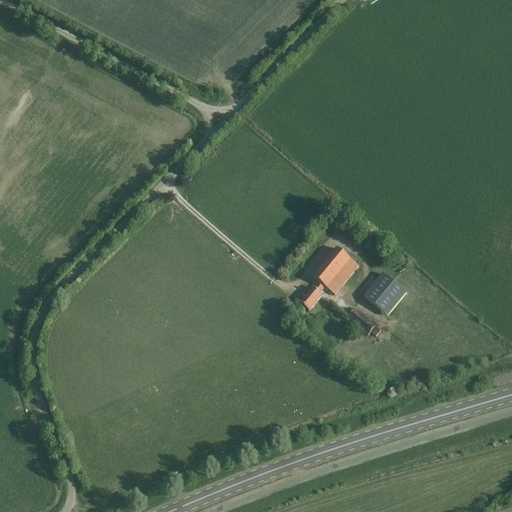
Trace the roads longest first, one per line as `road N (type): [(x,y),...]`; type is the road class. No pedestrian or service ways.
road 1 (unclassified): [(66,511),(73,494),(32,368),(44,313),(226,119)]
road 2 (secondary): [(168,511),(314,455),(511,397)]
road 3 (unclassified): [(226,119),(0,0)]
road 4 (unclassified): [(226,119),(344,0)]
